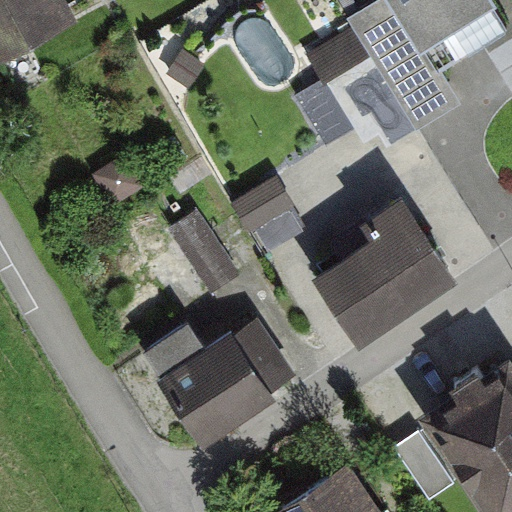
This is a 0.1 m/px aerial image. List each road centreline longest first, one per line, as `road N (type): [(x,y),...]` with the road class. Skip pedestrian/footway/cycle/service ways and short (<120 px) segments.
road 1 (residential): [(163,500),(511,262)]
road 2 (residential): [(0,229),(163,500)]
